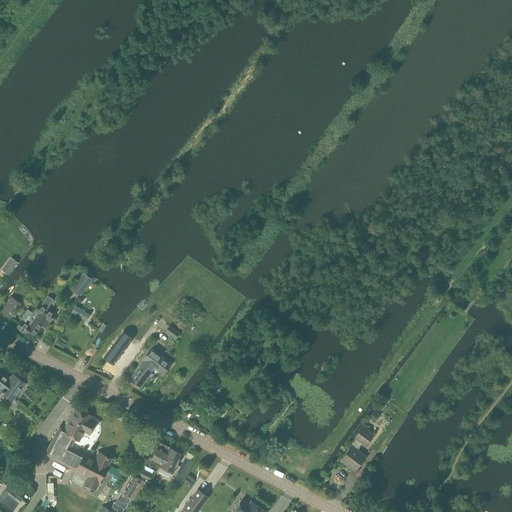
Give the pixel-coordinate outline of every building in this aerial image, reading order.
[(6,264),(2,270),(8,275),(13,269),(6,264)] [(92,279),(84,272),(72,288),(80,294),(92,279)] [(11,297),(1,311),(0,312),(9,318),(19,303),(11,297)] [(45,327),(55,314),(47,308),(51,302),(45,299),(41,304),(40,303),(33,314),(26,323),(37,331),(42,325),(45,327)] [(72,311),(86,320),(89,315),(82,310),(84,307),(77,302),(72,311)] [(32,339),(37,331),(26,323),(33,314),(27,310),(20,319),(22,320),(16,328),(24,333),(23,334),(32,339)] [(176,339),(181,333),(170,325),(166,331),(176,339)] [(140,386),(155,366),(164,373),(171,364),(162,357),(151,348),(144,359),(146,360),(131,379),(140,386)] [(15,398),(20,391),(26,383),(13,374),(9,379),(0,373),(0,389),(1,390),(3,394),(9,399),(10,404),(16,403),(15,398)] [(72,467),(80,451),(71,447),(75,438),(79,440),(84,429),(91,432),(96,422),(92,420),(93,416),(86,412),(87,411),(83,408),(82,410),(79,409),(76,415),(73,413),(65,429),(60,426),(46,454),(72,467)] [(369,418),(375,422),(380,415),(374,410),(369,418)] [(363,425),(354,437),(355,438),(363,443),(366,446),(375,434),(363,425)] [(341,460),(355,471),(367,456),(358,449),(363,443),(355,438),(351,444),(352,445),(341,460)] [(148,458),(145,464),(157,470),(160,464),(167,451),(169,447),(159,442),(150,459),(148,458)] [(25,446),(21,452),(27,456),(31,451),(25,446)] [(169,447),(167,451),(160,464),(161,464),(160,465),(173,472),(183,453),(169,446),(169,447)] [(80,451),(72,467),(90,476),(87,482),(97,487),(112,457),(102,452),(99,458),(86,452),(85,454),(80,451)] [(112,465),(109,470),(121,476),(124,471),(112,465)] [(187,469),(181,466),(177,474),(183,477),(187,469)] [(143,468),(140,474),(152,480),(155,474),(143,468)] [(122,511),(127,504),(133,493),(135,495),(144,480),(133,473),(113,507),(118,510),(116,511),(122,511)] [(115,474),(112,480),(117,483),(120,477),(115,474)] [(7,486),(0,494),(0,499),(10,508),(16,501),(19,503),(23,498),(7,486)] [(180,511),(197,511),(209,497),(198,489),(180,511)] [(46,498),(41,505),(45,509),(51,502),(46,498)] [(265,511),(267,511),(252,501),(249,505),(242,499),(234,511),(235,511),(265,511)]
